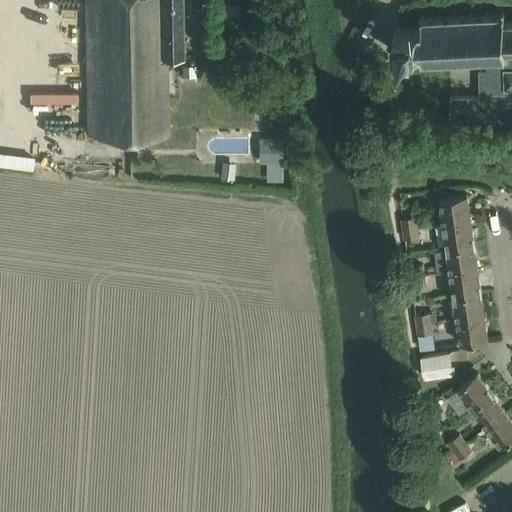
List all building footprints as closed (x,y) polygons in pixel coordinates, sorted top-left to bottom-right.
[(88,0),(90,134),(169,134),(169,57),(184,57),(183,0),(88,0)] [(511,22),(506,23),(506,13),(502,13),(502,16),(489,16),(489,13),(486,13),(486,17),(473,17),(473,14),(470,14),(471,17),(457,17),(457,14),(454,15),(454,18),(441,18),(441,15),(438,15),(438,18),(426,18),(425,16),(422,16),(422,19),(419,19),(419,21),(422,21),(422,26),(419,29),(403,30),(399,26),(396,28),(401,32),(401,49),(397,53),(400,56),(403,52),(420,52),(422,54),(423,60),(420,60),(420,63),(423,63),(423,66),(426,66),(426,62),(439,62),(439,65),(442,65),(442,62),(455,61),(455,64),(458,64),(458,61),(471,61),(471,64),(475,64),(474,61),(487,60),(488,70),(480,70),(480,96),(451,97),(451,122),(487,122),(487,126),(511,126),(511,22)] [(284,137),(267,137),(267,163),(284,162),(284,137)] [(0,164),(34,169),(36,156),(0,151),(0,164)] [(224,161),(222,177),(235,179),(237,163),(224,161)] [(444,221),(472,218),(468,195),(441,199),(444,221)] [(405,239),(421,237),(419,227),(418,217),(403,219),(405,239)] [(448,247),(475,243),(472,218),(444,221),(448,247)] [(451,268),(478,265),(475,243),(448,247),(451,268)] [(412,288),(428,286),(425,265),(409,267),(412,288)] [(455,293),(482,289),(478,265),(451,268),(455,293)] [(458,317),(486,314),(482,289),(455,293),(458,317)] [(435,333),(434,323),(432,312),(416,314),(422,351),(439,347),(437,333),(435,333)] [(486,314),(458,317),(462,343),(489,340),(486,314)] [(426,378),(453,374),(450,354),(423,358),(426,378)] [(472,406),(492,392),(479,373),(458,387),(472,406)] [(488,427),(508,412),(492,392),(472,406),(488,427)] [(437,404),(423,414),(430,423),(444,413),(437,404)] [(511,418),(508,412),(488,427),(503,447),(511,440),(511,418)] [(461,461),(474,451),(461,434),(448,444),(461,461)]
